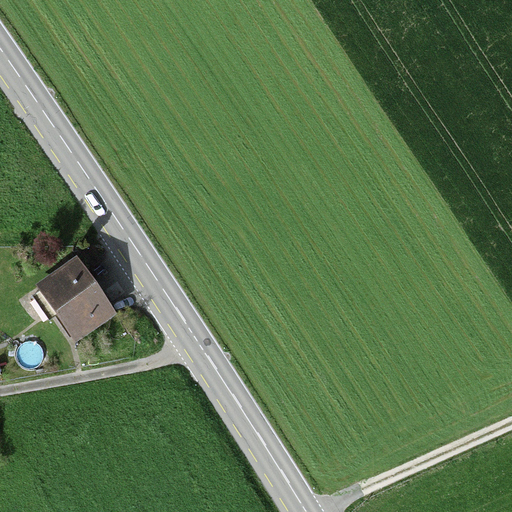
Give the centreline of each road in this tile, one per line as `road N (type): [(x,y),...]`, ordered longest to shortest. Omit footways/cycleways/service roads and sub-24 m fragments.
road 1 (secondary): [(0,46),(308,511)]
road 2 (track): [(0,389),(166,359),(202,344)]
road 3 (track): [(323,511),(511,423)]
